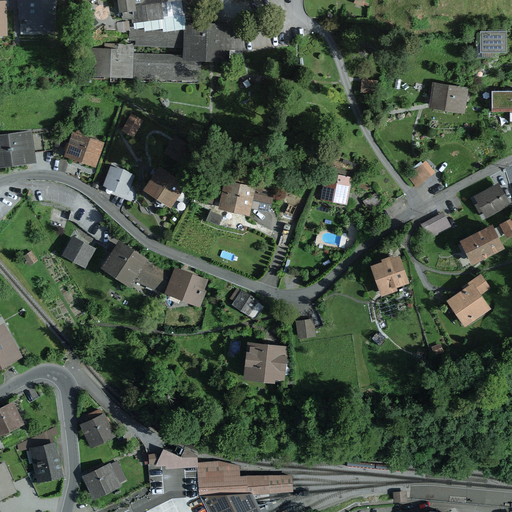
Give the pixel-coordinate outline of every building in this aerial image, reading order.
[(30,28),(53,27),(52,0),(45,0),(20,1),(20,9),(29,9),(30,28)] [(120,0),(123,19),(130,18),(185,11),(184,0),(120,0)] [(188,11),(185,11),(130,18),(129,42),(136,42),(136,44),(187,46),(187,55),(225,57),(225,46),(237,47),(240,44),(240,29),(219,28),(219,23),(203,22),(202,27),(188,27),(188,11)] [(505,51),(504,33),(482,33),(482,51),(505,51)] [(107,44),(107,51),(94,50),(93,71),(128,73),(129,45),(107,44)] [(131,56),(131,75),(200,78),(200,59),(131,56)] [(362,83),(362,91),(376,92),(377,82),(365,81),(362,83)] [(436,86),(434,105),(463,109),(466,91),(436,86)] [(511,90),(492,91),(492,109),(511,108),(511,90)] [(131,117),(125,129),(133,133),(139,122),(131,117)] [(0,137),(0,161),(31,158),(30,150),(52,147),(50,131),(0,137)] [(74,135),(69,150),(68,152),(69,152),(92,161),(93,157),(96,158),(100,146),(98,145),(98,143),(74,135)] [(69,152),(68,152),(69,150),(70,141),(52,139),(54,155),(68,157),(69,152)] [(189,147),(177,139),(169,150),(181,159),(189,147)] [(408,175),(417,185),(427,177),(419,167),(408,175)] [(112,168),(106,186),(125,193),(132,175),(112,168)] [(336,169),(335,177),(328,175),(324,198),(323,199),(327,201),(337,203),(342,203),(345,187),(348,188),(349,183),(350,183),(352,172),(336,169)] [(161,171),(155,181),(151,179),(146,187),(150,193),(155,197),(157,201),(164,205),(167,205),(180,184),(161,171)] [(229,185),(226,197),(223,196),(222,204),(245,209),(246,205),(268,210),(272,191),(254,187),(255,184),(226,178),(225,184),(229,185)] [(206,187),(202,197),(212,201),(216,191),(206,187)] [(496,187),(479,197),(488,213),(505,204),(496,187)] [(61,193),(57,202),(77,212),(81,203),(61,193)] [(423,225),(429,237),(449,226),(443,214),(423,225)] [(511,220),(502,225),(507,234),(511,231),(511,220)] [(492,227),(465,240),(475,260),(499,248),(493,237),(496,235),(492,227)] [(76,242),(69,254),(82,261),(89,250),(76,242)] [(163,288),(169,273),(154,268),(155,267),(140,256),(138,259),(122,247),(115,256),(113,254),(106,264),(128,280),(129,278),(148,285),(149,283),(163,288)] [(25,256),(30,263),(35,259),(31,253),(25,256)] [(376,266),(386,292),(395,289),(394,285),(406,281),(398,259),(376,266)] [(196,303),(201,290),(200,290),(203,282),(177,272),(170,290),(182,294),(181,297),(196,303)] [(483,283),(473,290),(472,289),(451,304),(465,325),(486,310),(478,298),(488,291),(483,283)] [(236,303),(257,317),(264,306),(243,293),(243,292),(238,288),(232,297),(238,301),(236,303)] [(385,314),(383,321),(389,322),(391,316),(385,314)] [(297,323),(299,336),(313,334),(312,321),(297,323)] [(0,362),(17,354),(2,327),(0,328),(0,362)] [(288,350),(251,345),(247,377),(257,378),(257,376),(272,377),(272,374),(281,375),(284,356),(288,357),(288,350)] [(0,430),(20,420),(12,404),(0,409),(0,430)] [(85,424),(93,441),(111,432),(100,410),(86,417),(89,422),(85,424)] [(43,478),(63,473),(57,450),(55,451),(51,436),(58,433),(56,427),(29,440),(33,459),(38,458),(43,478)] [(207,511),(200,496),(292,489),(292,486),(292,480),(291,476),(238,476),(237,472),(237,469),(237,464),(221,461),(196,463),(195,456),(184,451),(185,448),(169,441),(159,463),(148,463),(149,484),(126,496),(133,511),(207,511)] [(8,467),(15,481),(28,475),(22,461),(8,467)] [(95,493),(118,482),(116,478),(123,475),(118,464),(115,466),(113,463),(107,466),(106,464),(104,465),(103,463),(89,470),(91,474),(87,476),(95,493)] [(0,493),(10,489),(5,479),(9,477),(3,466),(0,467),(0,493)] [(292,511),(339,511),(357,503),(345,486),(292,511)] [(133,511),(126,496),(91,511),(133,511)]
